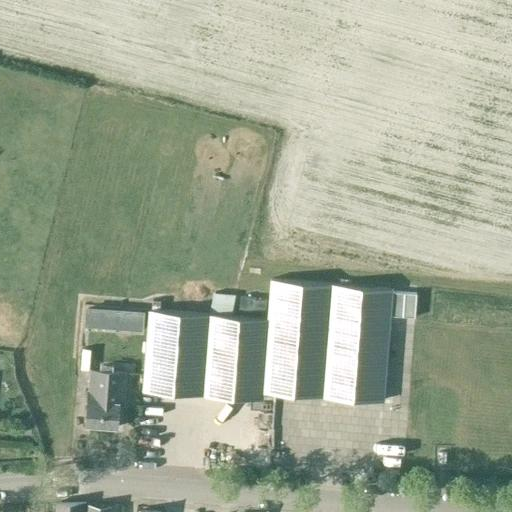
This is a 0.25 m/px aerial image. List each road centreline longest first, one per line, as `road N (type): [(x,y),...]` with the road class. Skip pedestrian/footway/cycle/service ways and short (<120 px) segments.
road 1 (residential): [(45,0),(122,22),(47,338),(60,482)]
road 2 (tertiary): [(60,482),(403,511)]
